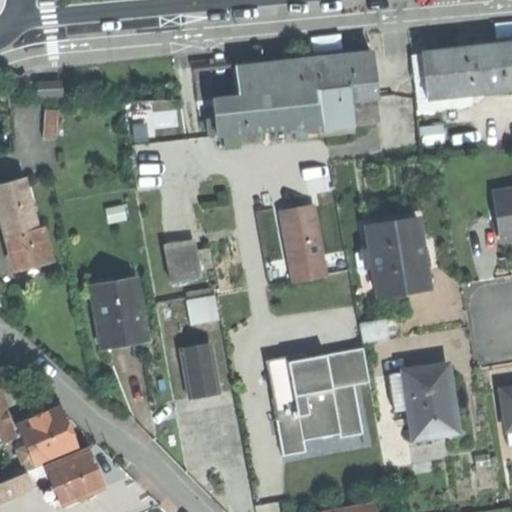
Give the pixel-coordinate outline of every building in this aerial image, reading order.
[(421,55),(426,100),(511,89),(511,44),(486,48),(421,55)] [(371,53),(302,61),(306,92),(317,91),(319,105),(350,101),(377,98),(371,53)] [(211,99),(215,135),(298,125),(298,132),(322,129),(319,105),(317,91),(306,92),(302,61),(268,65),(235,69),(238,96),(211,99)] [(32,83),(34,98),(59,96),(57,80),(32,83)] [(353,125),(350,101),(319,105),(322,129),(353,125)] [(44,111),(44,138),(58,138),(58,111),(44,111)] [(0,185),(0,207),(8,237),(37,230),(23,179),(0,185)] [(511,192),(495,196),(502,241),(511,238),(511,192)] [(301,209),(289,211),(297,261),(322,257),(313,207),(301,209)] [(297,261),(289,211),(281,213),(289,263),(297,261)] [(416,218),(365,227),(377,296),(414,290),(410,271),(424,269),(420,243),(416,218)] [(42,229),(37,230),(8,237),(15,257),(18,270),(50,262),(42,229)] [(165,251),(170,281),(199,277),(194,246),(165,251)] [(325,274),(322,257),(297,261),(289,263),(292,280),(325,274)] [(428,288),(424,269),(410,271),(414,290),(428,288)] [(134,272),(113,276),(114,283),(135,280),(134,272)] [(121,344),(145,340),(135,280),(114,283),(113,276),(89,280),(101,347),(121,344)] [(215,295),(186,300),(190,325),(219,320),(215,295)] [(386,320),(360,324),(362,343),(388,339),(386,320)] [(210,344),(179,349),(189,398),(217,394),(210,344)] [(304,354),(266,361),(283,456),(304,452),(302,441),(321,437),(339,434),(339,438),(363,433),(354,385),(369,382),(362,348),(305,359),(304,354)] [(447,366),(389,375),(395,412),(410,410),(414,439),(457,432),(450,388),(447,366)] [(0,374),(0,407),(3,407),(8,405),(11,404),(1,374),(0,374)] [(511,390),(501,392),(507,431),(511,430),(511,390)] [(15,423),(8,405),(3,407),(9,425),(15,423)] [(0,407),(0,436),(3,446),(15,442),(9,425),(3,407),(0,407)] [(33,461),(36,469),(44,465),(78,452),(70,432),(62,410),(19,427),(28,450),(33,461)] [(24,464),(33,461),(28,450),(20,453),(24,464)] [(58,499),(61,506),(105,489),(97,470),(90,451),(46,468),(52,484),(58,499)] [(41,488),(52,484),(46,468),(44,465),(36,469),(27,472),(34,491),(41,488)] [(0,504),(34,491),(27,472),(0,482),(0,504)] [(48,504),(58,499),(52,484),(41,488),(48,504)]
